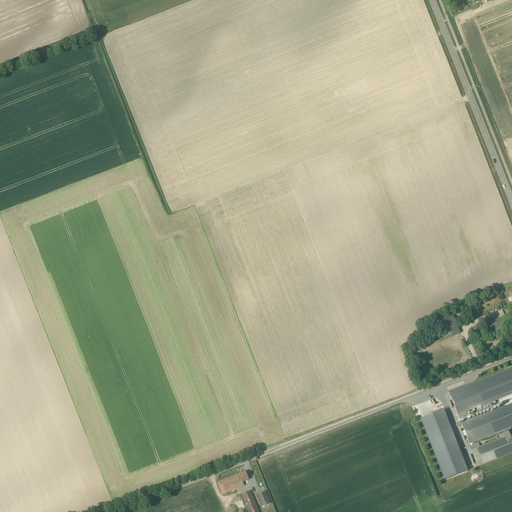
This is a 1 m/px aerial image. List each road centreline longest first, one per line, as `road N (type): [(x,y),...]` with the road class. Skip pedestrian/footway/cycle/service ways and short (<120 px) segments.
road 1 (unclassified): [(114,511),(511,357)]
road 2 (secondary): [(511,203),(431,0)]
